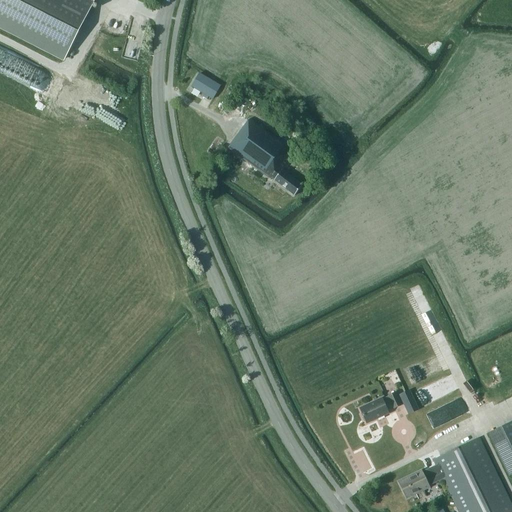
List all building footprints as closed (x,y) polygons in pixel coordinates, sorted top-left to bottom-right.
[(0,0),(0,26),(64,59),(94,0),(0,0)] [(123,56),(136,58),(139,46),(125,44),(123,56)] [(192,88),(210,99),(218,85),(197,73),(193,80),(196,81),(192,88)] [(232,104),(242,111),(248,102),(238,95),(232,104)] [(274,181),(294,195),(301,186),(280,171),(294,152),(291,150),(293,148),(291,146),(289,149),(281,143),(289,132),(266,114),(258,125),(250,118),(227,148),(270,180),(273,176),(276,178),(274,181)] [(213,158),(218,161),(226,150),(221,146),(213,158)] [(420,380),(417,367),(406,369),(409,383),(420,380)] [(409,391),(399,395),(408,414),(418,409),(409,391)] [(364,422),(365,421),(366,423),(388,413),(386,409),(392,406),(394,408),(400,405),(394,393),(388,396),(382,399),(381,399),(360,409),(363,416),(362,417),(364,422)] [(433,416),(436,415),(434,411),(427,415),(433,425),(437,423),(433,416)] [(511,420),(488,432),(509,476),(511,474),(511,420)] [(444,478),(460,511),(511,511),(511,504),(479,437),(434,459),(437,464),(422,471),(422,470),(399,481),(407,497),(430,486),(429,485),(444,478)]
